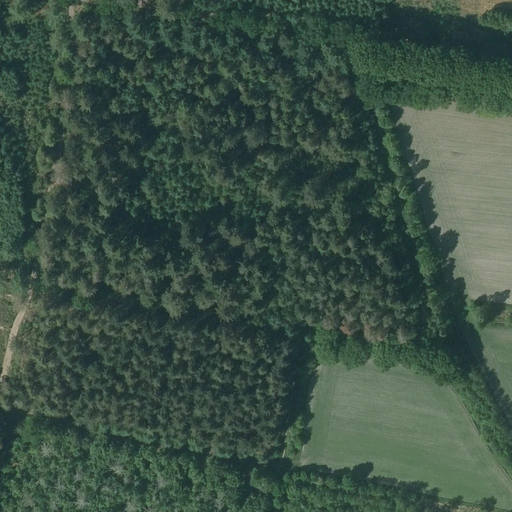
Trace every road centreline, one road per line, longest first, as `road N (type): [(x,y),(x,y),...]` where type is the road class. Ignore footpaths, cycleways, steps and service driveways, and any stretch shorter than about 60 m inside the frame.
road 1 (track): [(65,0),(73,15),(47,191),(28,286),(6,343),(0,397)]
road 2 (track): [(268,474),(0,419)]
road 3 (track): [(152,3),(365,39)]
road 4 (track): [(365,39),(511,60)]
